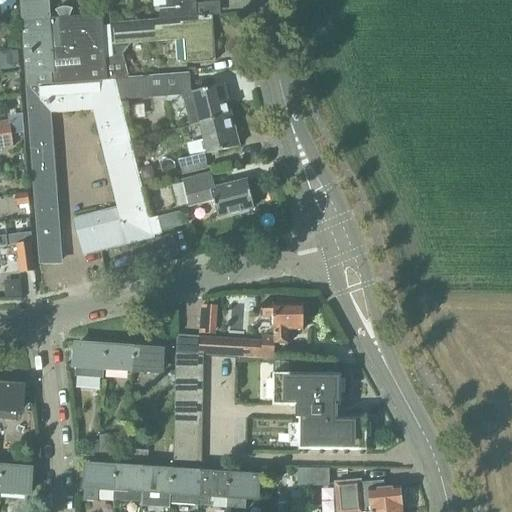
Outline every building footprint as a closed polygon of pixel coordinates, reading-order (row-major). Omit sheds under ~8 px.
[(21,0),(28,89),(33,89),(32,86),(47,85),(52,84),(59,84),(59,83),(60,83),(60,84),(70,83),(71,82),(71,83),(82,82),(83,82),(94,81),(95,81),(108,80),(103,26),(104,26),(103,16),(101,16),(70,18),(74,10),(73,10),(73,9),(72,9),(71,9),(70,9),(69,8),(68,8),(67,8),(66,8),(65,8),(64,8),(64,9),(63,9),(62,9),(61,9),(60,9),(60,10),(59,10),(58,10),(58,11),(57,11),(61,19),(49,19),(48,12),(47,0),(21,0)] [(195,0),(166,0),(167,7),(159,8),(160,21),(193,18),(197,17),(196,7),(195,0)] [(111,25),(111,26),(114,58),(124,54),(132,43),(185,39),(187,64),(216,62),(212,16),(197,17),(193,18),(160,21),(111,25)] [(33,89),(28,89),(41,263),(60,262),(49,110),(95,107),(107,153),(100,154),(99,156),(99,157),(99,158),(99,159),(99,160),(99,161),(99,162),(100,163),(100,164),(101,165),(101,166),(102,167),(103,168),(104,169),(110,167),(121,209),(79,219),(76,220),(85,255),(154,238),(153,234),(150,222),(114,78),(118,78),(129,78),(124,54),(114,58),(111,26),(110,26),(104,26),(103,26),(108,80),(95,81),(94,81),(83,82),(82,82),(71,83),(71,82),(70,83),(60,84),(60,83),(59,83),(59,84),(52,84),(47,85),(32,86),(33,89)] [(13,51),(0,52),(0,59),(1,69),(15,68),(15,66),(19,65),(17,52),(13,52),(13,51)] [(129,78),(118,78),(123,99),(191,95),(190,74),(129,78)] [(192,127),(200,125),(232,117),(225,86),(193,94),(194,95),(185,97),(192,127)] [(207,154),(239,147),(232,117),(200,125),(207,154)] [(0,123),(0,136),(11,134),(10,123),(0,123)] [(0,149),(13,148),(11,134),(0,136),(0,149)] [(184,177),(210,170),(207,156),(181,162),(184,177)] [(142,184),(156,181),(152,167),(139,170),(142,184)] [(216,191),(212,175),(183,182),(189,206),(214,200),(219,217),(254,208),(247,182),(216,191)] [(28,195),(15,196),(16,206),(29,204),(28,195)] [(180,214),(150,222),(153,234),(183,226),(180,214)] [(19,245),(18,245),(21,272),(35,270),(32,243),(19,245)] [(201,339),(200,354),(274,359),(274,344),(288,344),(288,331),(303,331),(303,305),(261,304),(261,318),(273,318),(273,331),(274,331),(274,336),(261,335),(261,342),(201,339)] [(217,306),(203,305),(201,334),(215,335),(217,306)] [(77,346),(75,367),(77,367),(77,376),(104,379),(104,368),(106,348),(77,346)] [(106,348),(104,368),(119,369),(132,370),(134,350),(120,349),(106,348)] [(134,350),(132,370),(161,372),(162,352),(134,350)] [(175,368),(203,369),(203,357),(175,356),(175,368)] [(175,368),(175,380),(203,381),(203,369),(175,368)] [(341,408),(341,376),(273,375),(273,407),(296,407),(296,420),(299,420),(298,452),(367,452),(367,420),(337,420),(337,408),(341,408)] [(175,380),(174,392),(203,393),(203,381),(175,380)] [(21,412),(23,389),(0,386),(0,419),(16,422),(17,412),(21,412)] [(174,392),(174,404),(202,405),(203,393),(174,392)] [(174,416),(202,417),(202,405),(174,404),(174,416)] [(202,417),(174,416),(174,461),(201,465),(202,417)] [(126,459),(148,461),(148,451),(136,450),(136,449),(137,433),(128,432),(128,433),(126,459)] [(98,456),(105,457),(106,457),(107,447),(111,447),(112,437),(99,436),(99,441),(98,456)] [(90,441),(89,456),(91,456),(98,456),(99,441),(90,441)] [(113,501),(142,503),(143,491),(144,470),(144,468),(144,467),(116,465),(116,466),(116,468),(114,489),(113,501)] [(99,488),(114,489),(116,468),(87,466),(86,486),(85,486),(84,502),(98,503),(99,488)] [(30,496),(32,472),(3,469),(1,493),(30,496)] [(172,469),(172,470),(172,472),(172,473),(171,493),(170,504),(198,506),(201,475),(201,472),(201,471),(172,469)] [(298,469),(298,486),(328,486),(328,469),(298,469)] [(170,507),(170,504),(171,493),(172,473),(172,472),(144,470),(143,491),(142,503),(142,505),(170,507)] [(201,475),(198,506),(213,507),(213,499),(227,500),(228,497),(229,477),(229,473),(201,471),(201,472),(201,475)] [(259,502),(260,475),(229,473),(229,477),(228,497),(227,500),(227,508),(245,510),(246,510),(247,501),(259,502)] [(392,511),(402,511),(401,505),(404,503),(404,493),(400,492),(400,488),(380,490),(373,490),(372,483),(361,484),(360,481),(335,484),(337,511),(392,511)]
